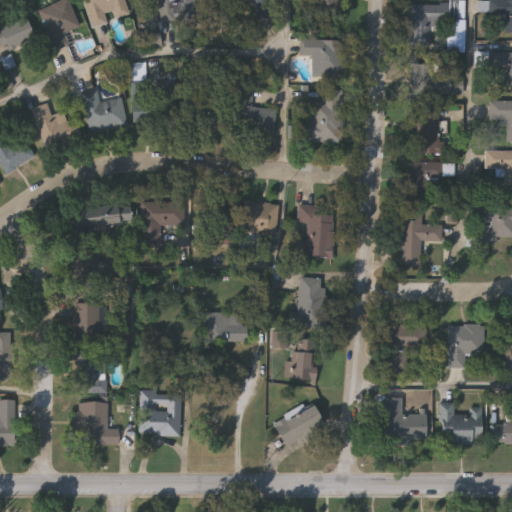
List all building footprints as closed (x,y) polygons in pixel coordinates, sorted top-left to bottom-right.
[(64,32),(68,45),(54,50),(40,8),(63,0),(69,0),(79,27),(64,32)] [(91,27),(84,0),(124,0),(128,15),(110,19),(111,22),(91,27)] [(271,0),(271,18),(255,18),(255,0),(271,0)] [(342,0),(342,18),(303,16),(303,0),(342,0)] [(511,0),(511,32),(504,32),(504,14),(486,14),(486,0),(511,0)] [(464,52),(446,52),(446,31),(432,31),(432,46),(408,46),(408,5),(464,5),(464,52)] [(34,37),(0,51),(0,26),(25,15),(34,37)] [(344,77),(321,77),(321,56),(299,55),(299,39),(344,40),(344,77)] [(497,52),(511,52),(511,87),(497,87),(497,52)] [(463,95),(411,95),(411,63),(452,63),(452,77),(463,77),(463,95)] [(132,125),(132,64),(146,64),(146,86),(160,86),(160,99),(175,99),(175,125),(132,125)] [(305,143),(306,101),(321,101),(321,89),(342,89),(341,144),(305,143)] [(89,133),(82,93),(96,90),(99,102),(120,98),(126,126),(89,133)] [(275,107),(274,132),(234,131),(236,92),(253,93),(252,106),(275,107)] [(223,96),(223,128),(186,128),(186,96),(223,96)] [(511,101),(511,142),(505,142),(505,120),(488,120),(488,101),(511,101)] [(31,108),(48,103),(54,119),(75,112),(84,136),(46,149),(31,108)] [(446,141),(446,154),(416,154),(416,108),(439,108),(439,141),(446,141)] [(5,174),(0,164),(0,123),(12,146),(24,140),(34,159),(5,174)] [(511,151),(511,184),(486,184),(487,151),(511,151)] [(410,163),(451,163),(451,175),(439,175),(439,190),(427,190),(427,202),(409,202),(410,163)] [(184,201),(183,225),(160,225),(160,248),(139,247),(139,201),(184,201)] [(277,203),(276,235),(239,233),(241,201),(277,203)] [(79,218),(100,216),(99,205),(130,203),(132,223),(99,225),(100,243),(81,244),(79,218)] [(316,206),(316,214),(335,215),(332,258),(304,256),(307,223),(297,222),(298,205),(316,206)] [(511,236),(495,237),(496,243),(480,243),(480,209),(511,208),(511,236)] [(420,265),(402,265),(402,215),(421,215),(421,224),(442,225),(442,241),(420,241),(420,265)] [(320,327),(296,326),(298,277),(323,278),(320,327)] [(74,344),(74,302),(99,302),(99,344),(74,344)] [(201,342),(201,312),(245,312),(245,342),(201,342)] [(426,325),(426,350),(417,350),(417,368),(385,368),(385,324),(426,325)] [(511,363),(506,365),(496,329),(511,324),(511,363)] [(483,325),(483,355),(465,355),(465,368),(447,368),(447,325),(483,325)] [(0,332),(11,332),(12,380),(0,380),(0,332)] [(293,381),(296,339),(316,340),(313,383),(293,381)] [(74,392),(74,351),(105,352),(104,393),(74,392)] [(140,435),(140,392),(180,392),(180,435),(140,435)] [(426,439),(384,440),(383,399),(401,398),(402,414),(426,414),(426,439)] [(0,400),(15,400),(14,447),(0,446),(0,400)] [(107,402),(107,429),(118,428),(119,445),(73,445),(73,402),(107,402)] [(439,404),(453,404),(453,414),(467,414),(467,406),(481,406),(481,443),(439,443),(439,404)] [(323,428),(281,444),(273,423),(315,407),(323,428)] [(511,444),(491,444),(491,424),(505,424),(505,417),(511,417),(511,444)]
